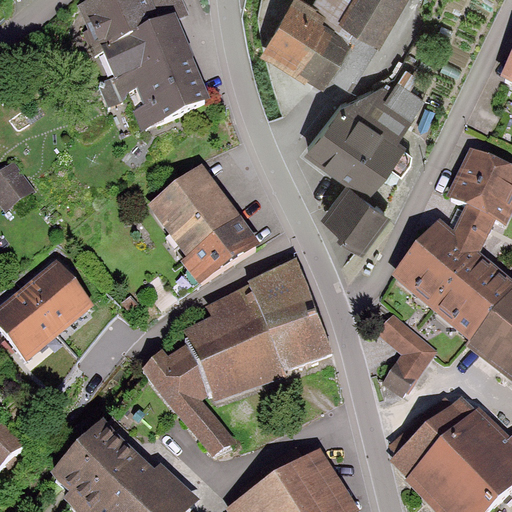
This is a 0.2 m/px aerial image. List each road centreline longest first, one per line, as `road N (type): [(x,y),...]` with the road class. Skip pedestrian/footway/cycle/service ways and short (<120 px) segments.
road 1 (residential): [(391,511),(341,312),(246,102),(227,0)]
road 2 (unknown): [(204,511),(285,447),(446,391),(474,391),(511,419)]
road 3 (unknown): [(307,236),(172,325)]
